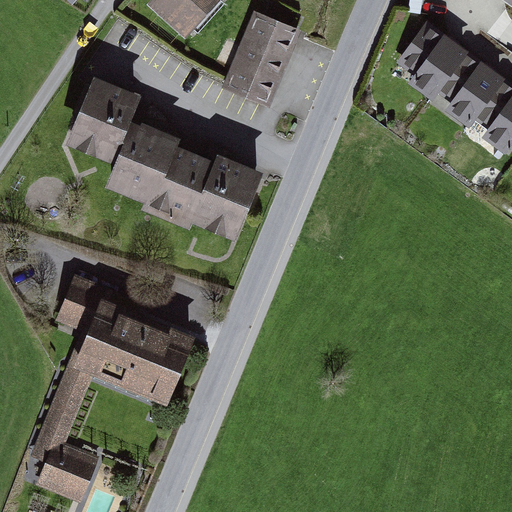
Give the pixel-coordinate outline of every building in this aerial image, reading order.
[(164,0),(205,36),(238,0),(164,0)] [(291,105),(315,25),(263,9),(239,89),(291,105)] [(392,82),(504,154),(511,142),(511,71),(432,20),(392,82)] [(238,252),(265,182),(227,167),(224,172),(187,156),(189,149),(141,131),(149,107),(99,85),(76,137),(131,161),(115,198),(238,252)] [(183,410),(204,362),(100,315),(47,432),(72,443),(103,374),(183,410)] [(90,502),(106,467),(57,445),(41,481),(90,502)]
